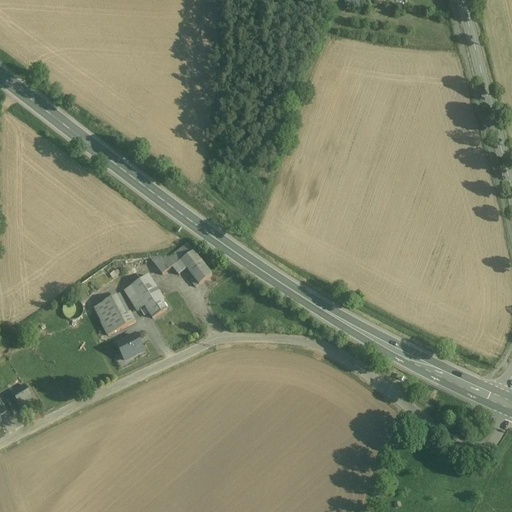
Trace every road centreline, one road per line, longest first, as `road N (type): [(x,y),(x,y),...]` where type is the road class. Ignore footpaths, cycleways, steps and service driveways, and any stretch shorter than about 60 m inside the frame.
road 1 (primary): [(0,75),(316,306),(511,407)]
road 2 (residential): [(511,410),(491,444),(462,446),(323,344),(235,336),(0,443)]
road 3 (tertiary): [(462,0),(511,188)]
